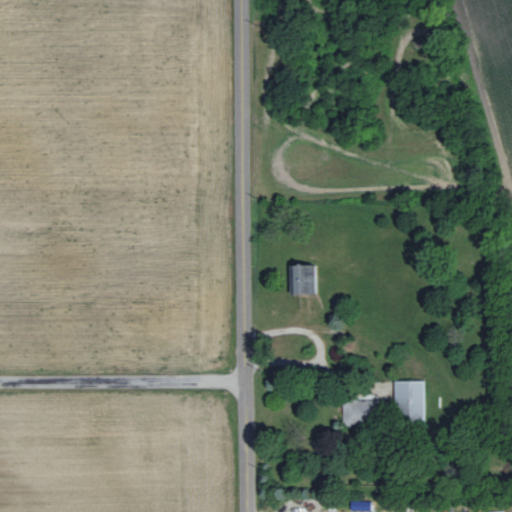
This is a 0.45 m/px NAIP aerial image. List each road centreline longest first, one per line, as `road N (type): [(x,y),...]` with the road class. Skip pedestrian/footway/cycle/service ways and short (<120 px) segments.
road 1 (tertiary): [(247,511),(241,0)]
road 2 (residential): [(0,382),(246,382)]
